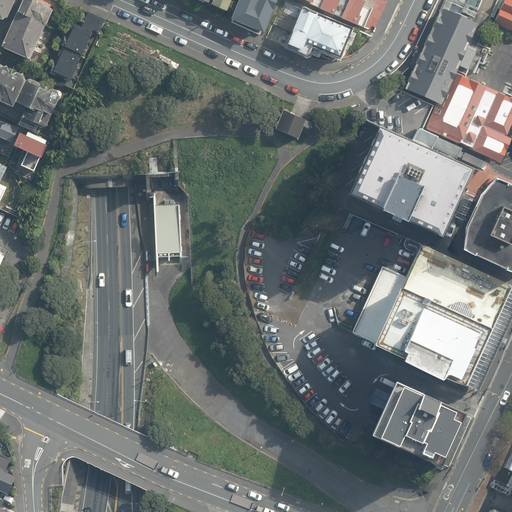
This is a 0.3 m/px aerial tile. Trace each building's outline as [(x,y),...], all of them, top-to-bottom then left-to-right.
[(14,0),(0,0),(0,16),(7,19),(14,0)] [(52,9),(30,0),(23,0),(3,46),(32,60),(52,9)] [(212,0),(210,5),(225,12),(230,0),(212,0)] [(237,0),(228,19),(260,34),(275,0),(237,0)] [(339,0),(310,0),(310,2),(334,12),(339,0)] [(370,6),(357,0),(339,0),(334,12),(364,24),(370,6)] [(494,0),(446,0),(443,8),(484,26),(494,0)] [(511,0),(503,0),(492,24),(511,32),(511,0)] [(351,28),(301,6),(284,47),(303,56),(306,54),(309,48),(312,49),(310,54),(317,58),(320,52),(338,60),(344,45),(348,47),(353,34),(349,32),(351,28)] [(85,25),(95,29),(100,17),(82,9),(77,21),(85,25)] [(473,22),(441,11),(406,89),(434,103),(424,128),(497,161),(508,136),(504,134),(511,116),(511,99),(453,74),(473,22)] [(92,30),(75,23),(65,48),(83,54),(92,30)] [(111,27),(108,33),(127,42),(130,35),(111,27)] [(158,47),(154,57),(172,65),(177,56),(158,47)] [(81,58),(62,49),(52,72),(71,81),(81,58)] [(27,76),(0,64),(0,97),(15,104),(27,76)] [(62,95),(29,81),(20,103),(28,106),(21,123),(45,134),(62,95)] [(292,113),(283,110),(275,130),(297,139),(302,127),(307,129),(311,121),(292,113)] [(20,126),(0,117),(0,137),(12,143),(20,126)] [(411,141),(381,127),(349,196),(443,239),(474,170),(455,161),(461,148),(434,136),(421,130),(417,128),(411,141)] [(511,187),(495,180),(479,197),(463,230),(461,253),(511,276),(511,187)] [(179,204),(153,206),(156,258),(182,257),(179,204)] [(476,391),(511,311),(511,284),(420,243),(374,345),(446,384),(448,380),(476,391)] [(465,411),(396,380),(372,433),(441,464),(442,462),(464,412),(465,411)] [(471,415),(464,412),(442,462),(448,465),(471,415)] [(511,457),(511,442),(501,465),(507,468),(511,457)] [(4,493),(8,495),(9,494),(14,483),(16,477),(13,476),(5,472),(10,463),(11,460),(0,454),(0,499),(1,500),(4,493)] [(508,494),(511,486),(506,483),(493,477),(489,486),(502,492),(508,494)]
